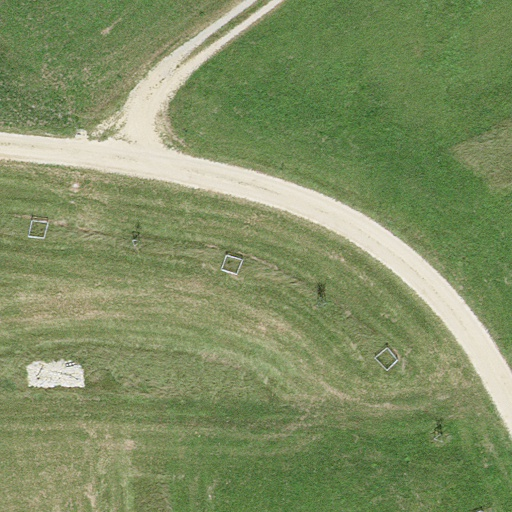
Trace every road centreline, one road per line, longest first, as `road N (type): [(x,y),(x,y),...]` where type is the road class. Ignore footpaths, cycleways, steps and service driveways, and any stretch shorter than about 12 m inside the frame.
road 1 (track): [(0,151),(131,162),(268,189),(349,225),(432,286),(491,356),(511,404)]
road 2 (track): [(131,162),(138,107),(174,60),(253,0)]
